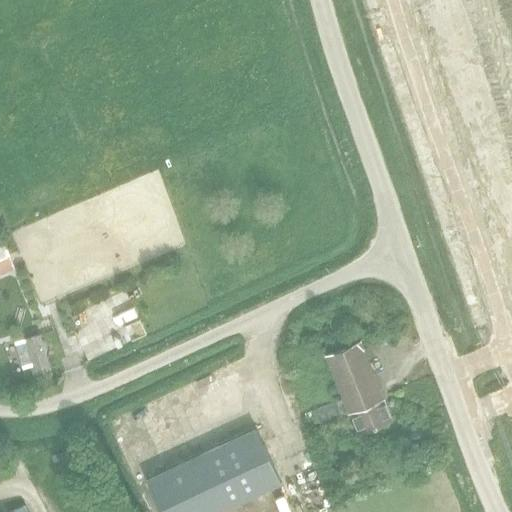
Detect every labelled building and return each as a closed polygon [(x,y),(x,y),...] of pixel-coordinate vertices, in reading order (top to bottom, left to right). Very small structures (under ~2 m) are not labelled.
[(0,257),(9,254),(2,236),(0,236),(0,257)] [(107,277),(60,296),(73,328),(120,308),(107,277)] [(343,397),(314,408),(319,421),(350,409),(359,431),(391,418),(360,339),(325,353),(343,397)] [(36,372),(50,368),(47,359),(33,363),(36,372)] [(190,388),(193,398),(212,392),(209,381),(190,388)] [(196,400),(201,411),(217,403),(211,393),(196,400)] [(255,426),(147,477),(162,511),(213,511),(281,481),(255,426)]
